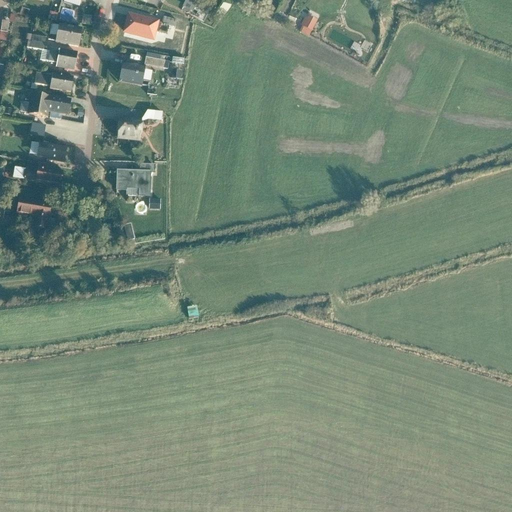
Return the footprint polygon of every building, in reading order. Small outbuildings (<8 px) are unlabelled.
[(185,0),(183,7),(197,13),(202,1),(200,0),(185,0)] [(224,18),(231,6),(224,2),(217,14),(224,18)] [(155,23),(124,15),(119,35),(150,44),(155,23)] [(175,22),(160,18),(157,27),(172,31),(175,22)] [(315,24),(306,18),(300,27),(309,33),(315,24)] [(53,44),(77,49),(80,32),(56,28),(53,44)] [(42,52),(43,40),(29,38),(27,50),(42,52)] [(55,65),(57,53),(48,52),(46,64),(55,65)] [(73,72),(75,56),(57,53),(55,65),(54,69),(73,72)] [(159,71),(160,62),(142,59),(140,68),(159,71)] [(140,68),(117,64),(114,84),(137,88),(140,68)] [(172,78),(182,79),(182,70),(173,70),(172,78)] [(70,94),(72,80),(50,77),(48,91),(70,94)] [(28,114),(28,115),(46,118),(47,112),(49,98),(36,96),(34,103),(30,103),(30,104),(28,114)] [(49,98),(47,112),(50,113),(67,115),(70,101),(49,97),(49,98)] [(156,125),(158,115),(140,113),(139,122),(156,125)] [(139,122),(112,119),(109,140),(136,143),(139,122)] [(65,149),(47,147),(44,162),(62,165),(65,149)] [(60,188),(62,174),(45,172),(46,168),(35,166),(34,173),(32,183),(60,188)] [(137,174),(114,173),(114,191),(134,192),(134,198),(145,199),(146,175),(150,175),(150,168),(137,168),(137,174)] [(22,182),(24,171),(13,169),(11,180),(22,182)] [(32,183),(34,173),(24,171),(22,182),(32,183)] [(150,199),(150,209),(161,209),(161,199),(150,199)] [(49,205),(17,200),(14,217),(32,219),(31,230),(45,232),(49,205)] [(189,319),(199,318),(197,306),(188,308),(189,319)]
